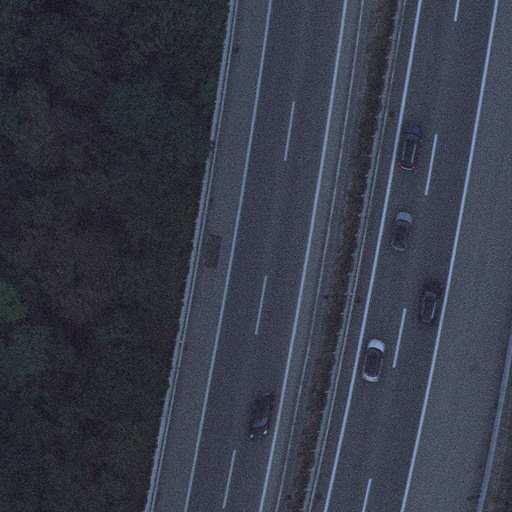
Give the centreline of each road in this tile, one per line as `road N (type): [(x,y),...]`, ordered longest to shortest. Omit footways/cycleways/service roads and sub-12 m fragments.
road 1 (motorway): [(360,511),(455,0)]
road 2 (motorway): [(305,0),(220,511)]
